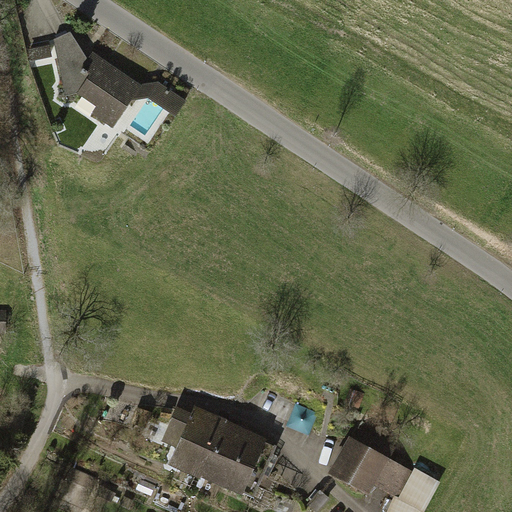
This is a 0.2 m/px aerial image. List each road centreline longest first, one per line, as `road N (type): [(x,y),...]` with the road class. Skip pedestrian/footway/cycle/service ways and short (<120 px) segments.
road 1 (unclassified): [(80,0),(511,288)]
road 2 (track): [(0,42),(38,284),(62,354),(60,389)]
